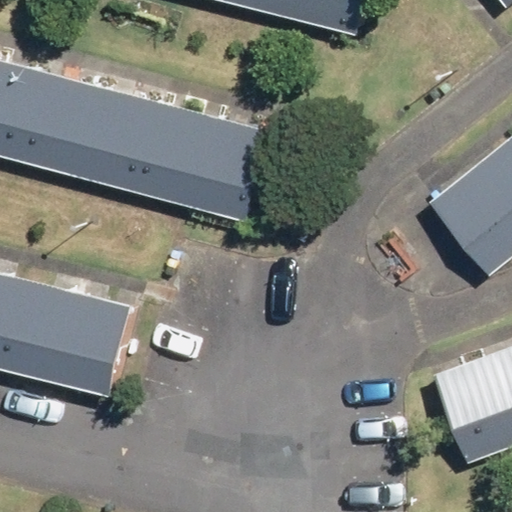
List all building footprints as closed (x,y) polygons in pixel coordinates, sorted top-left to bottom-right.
[(243,0),(367,30),(374,0),(243,0)] [(0,151),(240,216),(264,127),(0,55),(0,151)] [(511,140),(438,200),(489,264),(511,245),(511,140)] [(0,362),(107,389),(129,301),(0,269),(0,362)] [(476,464),(511,451),(511,344),(441,370),(476,464)]
